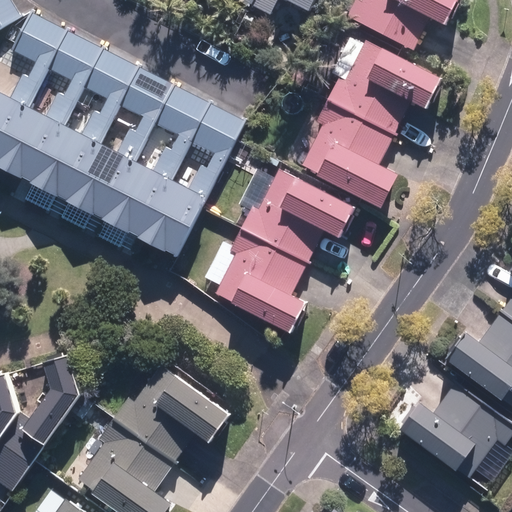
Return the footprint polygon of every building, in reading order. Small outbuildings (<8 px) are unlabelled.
[(0,0),(0,29),(21,17),(10,0),(0,0)] [(251,0),(274,11),(279,0),(302,0),(319,8),(323,0),(251,0)] [(365,0),(360,0),(353,14),(419,50),(439,14),(452,21),(463,0),(369,0),(368,2),(365,0)] [(249,122),(39,14),(20,51),(42,63),(22,101),(0,90),(0,89),(0,153),(185,247),(249,122)] [(445,78),(371,41),(309,164),(388,204),(404,172),(384,162),(417,97),(432,104),(445,78)] [(361,208),(284,169),(222,291),(297,329),(312,299),(297,291),(330,225),(347,234),(361,208)] [(511,303),(486,340),(474,332),(457,356),(511,395),(511,303)] [(0,459),(0,475),(18,489),(90,393),(78,354),(56,360),(63,386),(30,430),(25,426),(0,459)] [(237,414),(164,364),(86,477),(137,511),(167,511),(177,499),(160,488),(202,427),(220,439),(237,414)] [(0,375),(0,397),(1,402),(0,403),(0,447),(26,411),(16,372),(0,375)] [(430,396),(408,428),(470,470),(486,446),(492,450),(501,437),(511,443),(511,441),(511,419),(459,384),(444,405),(430,396)] [(88,511),(70,499),(60,511),(88,511)]
